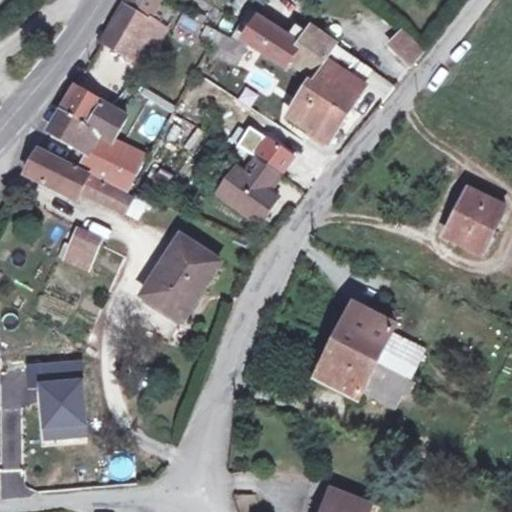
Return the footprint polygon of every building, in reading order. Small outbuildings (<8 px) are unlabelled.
[(164,26),(149,18),(121,0),(98,37),(111,45),(110,47),(142,65),(164,26)] [(158,0),(120,0),(121,0),(149,18),(158,1),(158,0)] [(259,19),(246,39),(283,63),(295,44),(285,37),(259,19)] [(307,29),(295,21),(291,27),(285,37),(295,44),(283,63),(312,81),(333,44),(309,27),(307,29)] [(390,37),(414,62),(423,50),(401,28),(390,37)] [(243,42),(217,31),(212,40),(239,53),(243,42)] [(306,134),(325,145),(373,74),(333,44),(312,81),(292,116),(310,128),(306,134)] [(56,109),(83,126),(96,103),(69,88),(56,109)] [(107,109),(96,103),(83,126),(56,109),(43,131),(82,155),(94,135),(112,143),(118,128),(123,118),(107,109)] [(112,143),(94,135),(82,155),(75,168),(85,173),(85,176),(126,195),(128,190),(142,155),(122,147),(112,143)] [(267,191),(292,156),(267,138),(242,174),(234,168),(214,194),(254,222),(273,196),(267,191)] [(85,173),(75,168),(33,149),(17,173),(75,198),(80,188),(89,196),(123,212),(130,197),(126,195),(85,176),(85,173)] [(450,241),(483,256),(495,229),(506,207),(468,190),(460,207),(465,210),(450,241)] [(132,195),(126,216),(142,221),(148,200),(132,195)] [(98,243),(75,230),(68,244),(92,256),(97,245),(98,243)] [(180,325),(215,265),(176,237),(140,299),(180,325)] [(92,256),(68,244),(59,260),(83,272),(92,256)] [(341,331),(333,345),(370,363),(395,375),(410,346),(390,336),(394,331),(357,311),(345,333),(341,331)] [(360,393),(380,403),(395,375),(370,363),(333,345),(325,360),(330,362),(319,384),(356,400),(360,393)] [(422,352),(410,346),(395,375),(408,381),(422,352)] [(58,444),(81,442),(76,368),(23,372),(25,392),(36,391),(39,434),(57,433),(58,444)] [(393,410),(408,381),(395,375),(380,403),(393,410)] [(39,445),(58,444),(57,433),(39,434),(39,445)] [(366,511),(368,509),(329,494),(321,511),(366,511)]
